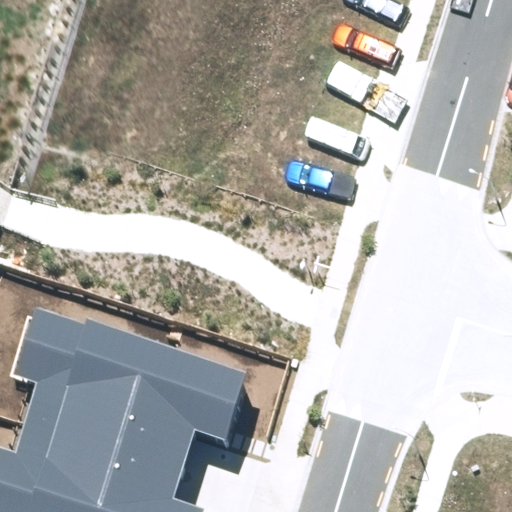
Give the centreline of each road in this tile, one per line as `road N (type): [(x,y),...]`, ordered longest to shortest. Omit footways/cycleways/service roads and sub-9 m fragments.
road 1 (residential): [(499,0),(408,303)]
road 2 (residential): [(408,303),(341,511)]
